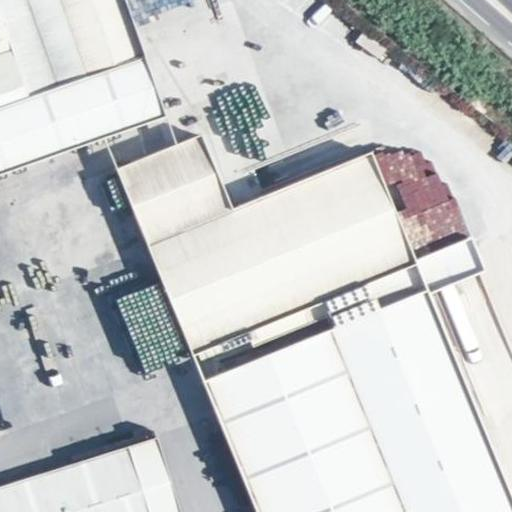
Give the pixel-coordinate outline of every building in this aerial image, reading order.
[(0,0),(0,173),(159,119),(117,0),(0,0)] [(197,136),(114,170),(190,357),(412,267),(368,157),(228,213),(197,136)] [(407,214),(402,215),(410,249),(456,239),(444,180),(401,189),(407,214)] [(123,204),(102,213),(108,226),(129,217),(123,204)] [(468,244),(412,267),(425,298),(481,276),(468,244)] [(412,267),(190,357),(253,511),(511,511),(425,298),(412,267)] [(481,412),(511,404),(511,353),(488,359),(491,376),(473,380),(481,412)] [(0,416),(14,413),(2,368),(0,368),(0,416)] [(175,511),(153,441),(126,449),(146,511),(175,511)] [(0,489),(0,511),(146,511),(126,449),(0,489)]
